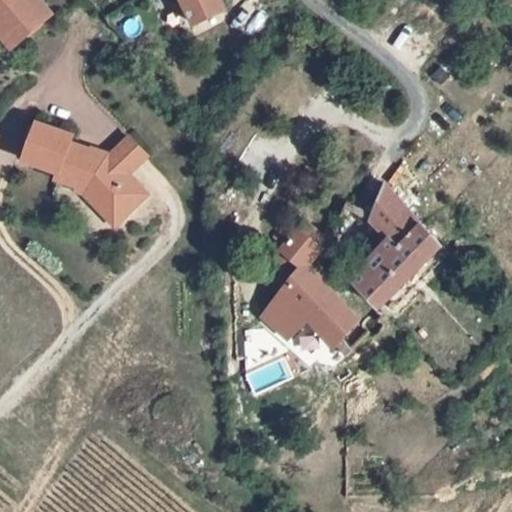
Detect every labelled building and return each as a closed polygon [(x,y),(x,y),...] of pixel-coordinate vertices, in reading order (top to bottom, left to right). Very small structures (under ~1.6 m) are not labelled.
[(0,0),(0,25),(10,38),(41,13),(30,0),(0,0)] [(80,0),(92,15),(110,0),(80,0)] [(189,0),(202,24),(228,10),(224,1),(226,0),(230,0),(231,1),(231,0),(189,0)] [(0,25),(0,45),(0,46),(10,38),(0,25)] [(24,121),(11,158),(46,170),(43,177),(65,185),(71,192),(81,195),(90,205),(97,199),(112,215),(135,194),(115,174),(101,160),(97,161),(78,154),(79,149),(64,143),(63,146),(56,144),(60,134),(24,121)] [(79,149),(78,154),(97,161),(101,160),(115,174),(134,156),(116,137),(98,155),(80,147),(79,149)] [(386,324),(456,248),(397,182),(374,225),(383,246),(350,289),(386,324)] [(294,214),(275,237),(305,263),(324,239),(294,214)] [(341,349),(354,359),(372,339),(305,263),(277,299),(263,316),(291,341),(308,322),(341,349)]
